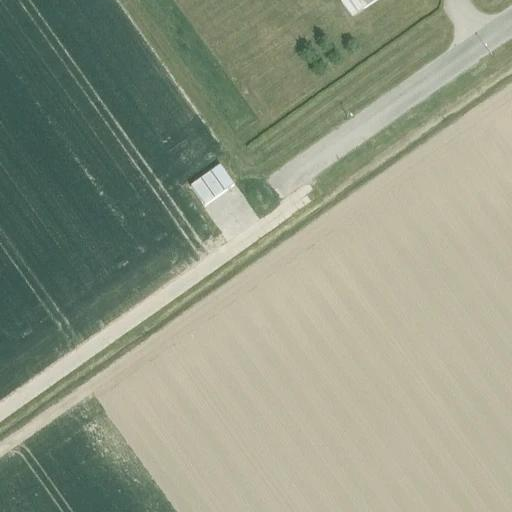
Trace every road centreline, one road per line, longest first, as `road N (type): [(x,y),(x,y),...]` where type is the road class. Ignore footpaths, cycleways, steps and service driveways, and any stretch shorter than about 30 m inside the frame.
road 1 (track): [(285,181),(292,205),(0,412)]
road 2 (unclassified): [(272,190),(511,21)]
